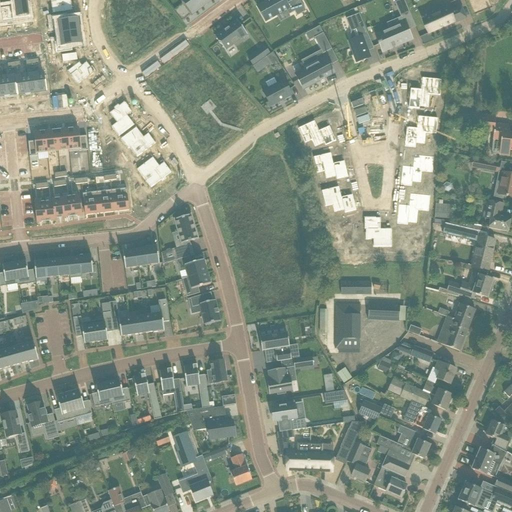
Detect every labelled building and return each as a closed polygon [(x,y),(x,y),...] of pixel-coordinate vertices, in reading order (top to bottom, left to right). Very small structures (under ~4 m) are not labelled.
[(13,0),(14,6),(3,8),(5,23),(29,19),(26,0),(13,0)] [(50,0),(52,14),(72,11),(71,0),(73,0),(50,0)] [(185,0),(183,2),(192,13),(209,0),(185,0)] [(266,0),(267,1),(258,7),(266,21),(276,16),(274,14),(281,10),(282,12),(285,11),(288,15),(294,12),(296,16),(305,11),(298,0),(292,0),(286,4),(283,0),(266,0)] [(403,0),(401,0),(394,3),(402,20),(411,16),(403,0)] [(446,10),(423,20),(429,33),(447,25),(447,27),(459,22),(467,18),(462,7),(454,10),(451,11),(448,13),(446,10)] [(67,14),(51,16),(52,28),(58,27),(59,34),(80,31),(79,25),(79,20),(78,20),(78,19),(67,20),(67,14)] [(359,14),(346,19),(351,32),(355,30),(359,39),(349,42),(356,62),(369,57),(364,42),(370,40),(359,14)] [(236,20),(214,37),(225,51),(247,35),(236,20)] [(404,24),(376,36),(379,43),(377,43),(378,45),(379,44),(383,52),(392,48),(392,49),(392,48),(395,47),(411,40),(404,24)] [(319,27),(312,30),(316,37),(323,33),(319,27)] [(60,41),(54,42),(56,53),(72,51),(71,45),(82,43),(82,42),(83,42),(82,37),(81,37),(80,31),(59,34),(60,41)] [(316,37),(314,38),(321,50),(323,54),(331,49),(323,33),(316,37)] [(265,47),(259,51),(264,58),(270,54),(265,47)] [(264,58),(261,60),(265,65),(270,61),(272,65),(278,61),(272,52),(270,54),(264,58)] [(76,53),(61,55),(62,63),(77,61),(76,53)] [(305,70),(296,75),(303,89),(319,80),(319,81),(320,81),(320,80),(323,78),(323,79),(324,79),(323,78),(333,73),(329,66),(326,59),(324,56),(304,67),(305,70)] [(79,62),(67,72),(77,86),(89,76),(90,77),(93,74),(93,75),(93,74),(94,73),(94,72),(95,71),(92,67),(90,68),(86,62),(82,66),(79,62)] [(43,72),(34,73),(37,93),(46,92),(43,72)] [(34,73),(25,75),(28,95),(31,95),(30,94),(37,93),(34,73)] [(13,75),(4,77),(7,97),(10,97),(9,96),(16,95),(13,75)] [(25,75),(15,76),(18,96),(25,95),(25,96),(28,95),(25,75)] [(410,89),(408,108),(419,110),(419,107),(428,108),(429,95),(440,96),(442,80),(422,78),(420,90),(410,89)] [(284,81),(263,92),(270,107),(291,95),(284,81)] [(114,109),(109,113),(116,123),(111,127),(118,137),(134,125),(127,116),(132,112),(128,107),(128,106),(127,106),(125,104),(126,103),(125,103),(124,102),(119,106),(118,105),(113,108),(114,109)] [(406,127),(404,147),(415,148),(416,144),(424,144),(425,133),(436,134),(438,118),(418,116),(416,128),(406,127)] [(471,132),(493,134),(492,142),(500,143),(499,156),(509,157),(510,150),(511,150),(511,133),(509,133),(510,126),(494,124),(495,120),(473,117),(471,132)] [(314,121),(298,128),(305,144),(311,140),(315,147),(324,143),(325,146),(336,141),(329,126),(319,131),(314,121)] [(136,127),(120,139),(128,150),(130,149),(137,158),(156,144),(148,133),(143,137),(136,127)] [(78,129),(67,130),(69,150),(68,150),(69,152),(79,151),(88,151),(86,136),(79,137),(78,129)] [(67,130),(56,131),(58,151),(68,150),(69,150),(67,130)] [(56,131),(45,132),(47,152),(58,151),(56,131)] [(35,141),(28,142),(29,156),(38,156),(38,153),(47,152),(45,132),(34,133),(35,141)] [(330,153),(313,157),(317,174),(324,172),(326,179),(336,177),(336,180),(348,177),(344,161),(333,164),(330,153)] [(402,166),(400,186),(411,187),(412,182),(420,183),(422,172),(432,173),(434,157),(414,155),(413,167),(402,166)] [(152,157),(136,170),(151,189),(161,181),(162,182),(166,179),(165,178),(172,173),(164,162),(159,166),(152,157)] [(481,170),(498,173),(500,165),(483,162),(481,170)] [(499,194),(505,196),(511,197),(511,175),(503,173),(499,194)] [(339,187),(321,191),(325,207),(332,206),(334,213),(344,211),(344,214),(356,211),(352,195),(341,197),(339,187)] [(126,189),(111,190),(114,211),(129,210),(126,189)] [(111,190),(97,192),(100,213),(114,211),(111,190)] [(97,192),(82,194),(85,214),(100,213),(97,192)] [(398,205),(396,224),(408,225),(408,221),(417,222),(418,211),(428,212),(430,196),(428,196),(410,194),(409,206),(398,205)] [(80,196),(70,197),(72,217),(82,216),(80,196)] [(70,197),(61,198),(63,218),(72,217),(70,197)] [(61,198),(52,199),(52,201),(53,201),(55,219),(63,218),(61,198)] [(52,201),(44,202),(46,222),(55,221),(55,219),(53,201),(52,201)] [(488,229),(498,230),(508,232),(511,219),(501,217),(503,204),(488,201),(484,219),(490,220),(488,229)] [(44,202),(34,203),(36,223),(46,222),(44,202)] [(434,216),(451,219),(453,206),(436,204),(434,216)] [(182,247),(173,250),(176,261),(176,260),(189,257),(194,256),(191,245),(190,245),(189,242),(198,240),(190,215),(174,219),(181,244),(182,244),(182,247)] [(380,218),(364,218),(364,230),(365,230),(365,240),(373,240),(373,248),(391,248),(391,229),(380,229),(380,218)] [(445,224),(442,234),(477,242),(471,268),(488,271),(495,241),(487,239),(488,234),(477,231),(445,224)] [(159,264),(156,246),(145,247),(145,249),(146,249),(148,265),(159,264)] [(137,267),(148,265),(146,249),(145,249),(135,250),(137,267)] [(125,269),(137,267),(135,250),(122,252),(125,269)] [(81,278),(81,280),(86,279),(85,274),(96,273),(95,266),(92,266),(91,255),(79,256),(79,257),(81,278)] [(79,257),(68,258),(70,276),(70,279),(81,278),(79,257)] [(189,257),(176,260),(180,272),(185,271),(187,278),(188,278),(207,273),(203,260),(191,264),(189,257)] [(70,276),(68,258),(56,259),(58,277),(70,276)] [(58,277),(56,259),(44,260),(46,278),(58,277)] [(46,278),(44,260),(34,261),(35,279),(46,278)] [(26,261),(14,263),(18,286),(35,283),(33,270),(27,271),(26,261)] [(3,273),(0,273),(0,287),(17,284),(17,286),(18,286),(14,263),(2,265),(3,273)] [(187,278),(182,280),(187,297),(200,293),(198,288),(210,284),(207,273),(188,278),(187,278)] [(487,298),(490,287),(492,288),(494,282),(492,282),(493,280),(483,277),(478,275),(474,287),(462,283),(461,285),(449,282),(446,291),(473,299),(475,294),(487,298)] [(341,282),(341,296),(370,296),(370,282),(341,282)] [(202,295),(190,299),(190,300),(192,307),(200,306),(201,313),(204,326),(219,322),(215,301),(205,303),(202,296),(202,295)] [(169,321),(166,300),(158,301),(160,313),(150,315),(153,332),(153,333),(164,332),(163,322),(169,321)] [(116,302),(109,303),(110,313),(111,318),(118,317),(116,302)] [(30,312),(28,304),(21,306),(22,314),(30,312)] [(368,320),(398,321),(399,305),(369,304),(368,320)] [(436,343),(459,352),(475,310),(459,304),(454,318),(447,316),(436,343)] [(339,353),(359,354),(360,305),(335,305),(335,349),(339,350),(339,353)] [(104,320),(93,321),(96,342),(107,340),(106,333),(113,331),(111,318),(110,313),(103,314),(104,320)] [(153,332),(150,315),(140,317),(142,334),(153,332)] [(81,317),(73,318),(76,337),(83,336),(84,344),(96,342),(93,321),(82,323),(81,317)] [(132,335),(142,334),(140,317),(129,318),(132,335)] [(121,337),(132,335),(129,318),(118,320),(121,337)] [(408,332),(419,336),(421,330),(410,326),(408,332)] [(274,350),(276,363),(291,360),(287,333),(259,337),(261,352),(274,350)] [(38,360),(33,342),(24,344),(29,361),(28,362),(29,363),(38,360)] [(411,356),(429,363),(433,354),(404,343),(399,347),(412,351),(411,356)] [(29,361),(24,344),(15,347),(20,364),(28,362),(29,361)] [(20,364),(15,347),(7,349),(11,366),(20,364)] [(11,366),(7,349),(0,351),(0,359),(3,369),(11,366)] [(293,360),(294,369),(313,366),(312,357),(293,360)] [(211,370),(206,371),(208,385),(221,383),(226,382),(225,375),(226,375),(225,369),(223,361),(210,363),(211,370)] [(380,361),(377,369),(384,372),(388,365),(380,361)] [(432,368),(427,380),(434,383),(436,379),(450,385),(456,370),(438,362),(435,369),(432,368)] [(198,376),(197,365),(183,367),(186,387),(198,385),(202,409),(210,408),(204,375),(198,376)] [(269,382),(267,382),(269,395),(277,394),(277,396),(285,394),(285,392),(293,391),(291,382),(289,382),(287,368),(268,372),(269,382)] [(350,378),(343,368),(335,373),(342,383),(350,378)] [(173,381),(171,369),(159,371),(163,396),(173,394),(176,414),(184,412),(183,406),(179,380),(173,381)] [(145,374),(133,377),(137,397),(148,394),(154,420),(161,418),(153,384),(147,385),(145,374)] [(331,374),(323,376),(326,392),(334,391),(331,374)] [(119,380),(107,383),(112,405),(130,401),(127,388),(121,390),(119,380)] [(419,405),(419,406),(423,408),(429,395),(392,380),(388,391),(389,392),(389,393),(419,405)] [(434,383),(427,380),(423,390),(429,393),(430,395),(436,397),(433,405),(436,406),(445,410),(451,396),(432,388),(434,383)] [(97,393),(91,394),(94,407),(111,404),(111,406),(112,405),(107,383),(95,386),(97,393)] [(68,393),(75,418),(92,414),(88,401),(83,403),(79,390),(68,393)] [(343,391),(324,394),(325,404),(348,401),(343,391)] [(68,393),(56,397),(59,409),(54,410),(57,423),(75,418),(68,393)] [(235,395),(221,397),(223,407),(236,404),(235,395)] [(484,402),(491,410),(497,405),(490,397),(484,402)] [(376,421),(382,409),(363,401),(358,413),(376,421)] [(43,425),(47,440),(59,437),(52,414),(46,416),(42,402),(35,404),(34,403),(28,404),(29,406),(27,406),(29,414),(28,415),(31,428),(43,425)] [(294,404),(271,408),(273,422),(289,419),(291,431),(306,429),(304,420),(296,421),(294,404)] [(431,411),(423,408),(419,406),(416,411),(421,413),(418,419),(426,423),(423,429),(434,434),(440,421),(429,416),(431,411)] [(213,408),(186,412),(193,432),(208,429),(210,440),(234,437),(232,421),(223,422),(223,418),(214,419),(213,408)] [(495,415),(501,423),(502,424),(509,418),(501,409),(495,415)] [(21,454),(29,452),(24,434),(21,434),(19,425),(18,420),(16,412),(7,414),(7,413),(0,414),(0,415),(1,422),(3,422),(6,438),(18,436),(20,445),(19,445),(21,454)] [(492,421),(486,435),(495,439),(497,440),(496,442),(505,446),(508,440),(500,437),(504,427),(501,425),(492,421)] [(302,442),(329,438),(327,426),(300,430),(302,442)] [(400,426),(397,433),(409,438),(404,451),(415,456),(424,459),(424,458),(426,457),(428,454),(427,453),(430,445),(418,440),(420,435),(400,426)] [(102,438),(110,435),(108,429),(100,431),(102,438)] [(348,429),(340,448),(350,452),(355,442),(358,434),(348,429)] [(182,434),(173,438),(178,452),(176,453),(179,461),(191,457),(197,475),(178,482),(183,493),(191,490),(196,502),(212,496),(208,486),(207,483),(212,481),(208,471),(202,456),(196,458),(186,433),(182,434)] [(170,442),(167,435),(155,439),(157,447),(170,442)] [(380,436),(377,444),(389,449),(381,467),(394,473),(399,461),(402,456),(399,455),(401,450),(403,446),(397,444),(380,436)] [(288,439),(277,441),(280,456),(285,456),(285,470),(309,471),(310,444),(297,444),(297,452),(287,452),(288,439)] [(361,456),(365,447),(355,442),(350,452),(346,462),(356,466),(351,477),(365,483),(369,472),(364,469),(368,459),(361,456)] [(310,444),(309,471),(332,472),(333,454),(332,454),(321,453),(322,445),(310,444)] [(471,469),(486,475),(491,462),(495,463),(496,460),(502,462),(507,453),(492,445),(488,452),(480,449),(471,469)] [(223,449),(209,454),(211,460),(225,454),(223,449)] [(230,473),(235,486),(251,480),(246,467),(241,455),(230,459),(235,471),(230,473)] [(30,457),(17,461),(19,467),(32,464),(30,457)] [(394,473),(381,467),(377,477),(373,485),(373,486),(380,489),(379,488),(381,484),(388,487),(386,492),(401,498),(406,485),(391,479),(394,473)] [(158,478),(165,497),(172,494),(165,475),(158,478)] [(494,485),(511,492),(511,484),(498,478),(494,485)] [(43,483),(45,491),(55,488),(53,481),(43,483)] [(511,494),(496,488),(493,495),(481,490),(465,483),(464,486),(466,486),(464,490),(463,490),(458,500),(474,507),(474,506),(481,510),(486,500),(491,502),(492,499),(511,507),(511,494)] [(123,500),(118,487),(108,492),(111,500),(115,511),(116,511),(123,510),(119,501),(123,500)] [(142,497),(144,503),(146,507),(150,506),(152,511),(169,511),(164,499),(164,500),(160,490),(142,497)] [(140,511),(140,510),(146,507),(144,503),(142,497),(130,502),(129,501),(122,503),(125,511),(140,511)] [(91,511),(86,500),(79,503),(82,511),(91,511)] [(115,511),(111,500),(104,502),(101,508),(102,511),(115,511)] [(9,511),(6,501),(0,503),(0,511),(9,511)] [(78,503),(69,506),(71,511),(82,511),(79,503),(78,503)]
